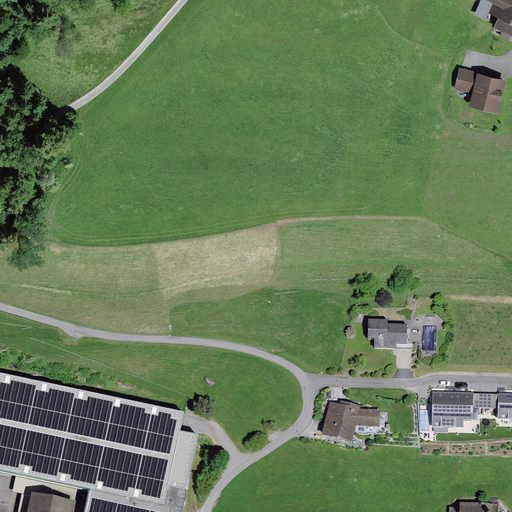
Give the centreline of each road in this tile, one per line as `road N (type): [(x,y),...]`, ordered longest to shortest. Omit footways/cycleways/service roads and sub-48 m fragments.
road 1 (unclassified): [(306,382),(280,361),(243,348),(110,336),(0,307)]
road 2 (unclassified): [(0,142),(109,81),(183,0)]
road 3 (residential): [(306,382),(511,380)]
road 4 (unclassified): [(205,511),(238,468),(305,420),(306,382)]
